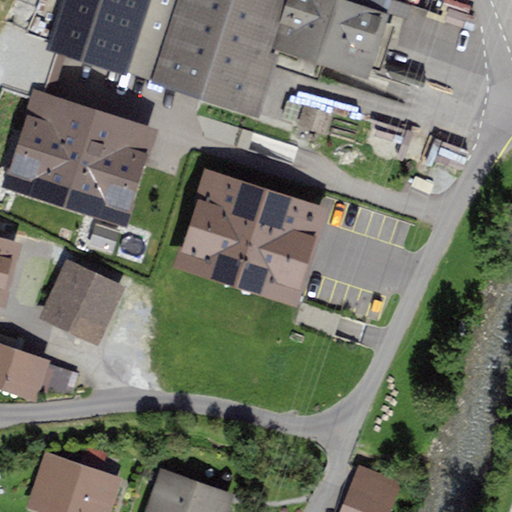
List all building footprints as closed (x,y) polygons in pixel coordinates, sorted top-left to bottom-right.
[(138,0),(75,0),(61,44),(118,62),(138,0)] [(317,0),(191,0),(166,78),(250,105),(265,59),(314,75),(321,53),(375,71),(390,23),(317,0)] [(0,69),(44,86),(59,46),(9,28),(0,53),(0,69)] [(135,131),(31,97),(7,173),(110,207),(135,131)] [(307,110),(303,122),(322,128),(326,116),(307,110)] [(399,167),(426,179),(431,167),(404,155),(399,167)] [(387,194),(414,206),(426,179),(399,167),(387,194)] [(315,215),(211,182),(187,258),(290,291),(315,215)] [(0,285),(10,250),(0,247),(0,285)] [(72,272),(53,314),(94,332),(113,291),(72,272)] [(0,380),(34,392),(43,365),(0,350),(0,380)] [(40,500),(72,511),(101,511),(115,476),(96,470),(93,477),(54,463),(40,500)] [(153,511),(218,511),(222,500),(164,480),(153,511)] [(358,487),(347,511),(381,511),(387,499),(358,487)]
